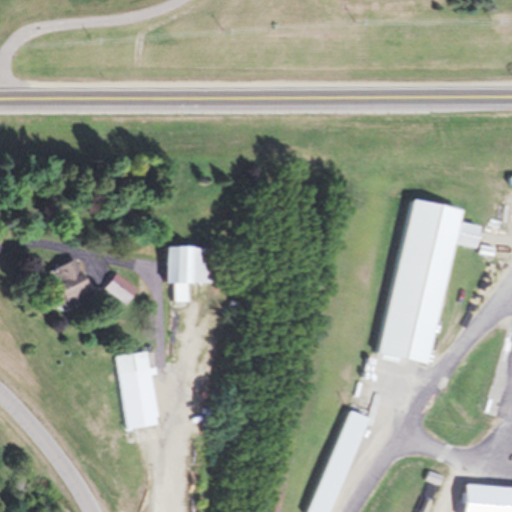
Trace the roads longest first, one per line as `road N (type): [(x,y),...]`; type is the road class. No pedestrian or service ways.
road 1 (primary): [(511,97),(0,98)]
road 2 (residential): [(93,511),(41,432),(0,390)]
